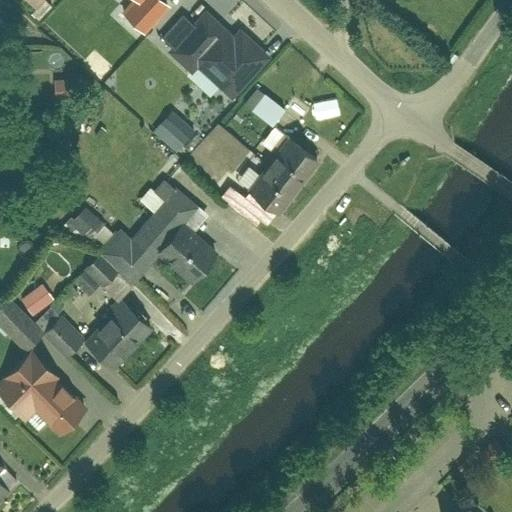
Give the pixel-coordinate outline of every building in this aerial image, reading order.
[(203,63),(236,95),(276,54),(245,23),(238,31),(211,6),(199,19),(189,10),(167,33),(177,43),(172,47),(196,70),(203,63)] [(59,75),(60,99),(83,98),(82,74),(59,75)] [(278,122),(290,104),(268,89),(256,106),(278,122)] [(157,127),(180,147),(200,125),(177,105),(157,127)] [(253,180),(282,204),(324,152),(294,129),(253,180)] [(169,173),(184,187),(198,172),(179,155),(165,169),(169,173)] [(101,247),(105,251),(123,267),(136,279),(163,248),(189,220),(204,204),(184,187),(169,173),(157,186),(168,196),(135,233),(123,222),(101,247)] [(231,197),(245,210),(256,198),(242,186),(231,197)] [(104,217),(90,203),(74,219),(88,233),(104,217)] [(224,251),(189,220),(163,248),(198,280),(224,251)] [(105,251),(89,266),(103,281),(106,284),(123,267),(105,251)] [(77,278),(91,292),(103,281),(89,266),(77,278)] [(24,293),(36,310),(57,296),(45,279),(24,293)] [(0,304),(0,316),(31,348),(35,344),(49,331),(51,329),(14,291),(0,304)] [(131,296),(89,337),(116,364),(158,324),(131,296)] [(51,329),(49,331),(69,351),(88,333),(68,312),(51,329)] [(91,401),(35,344),(31,348),(0,378),(0,382),(30,413),(39,404),(63,429),(91,401)] [(0,498),(15,484),(0,469),(0,498)]
